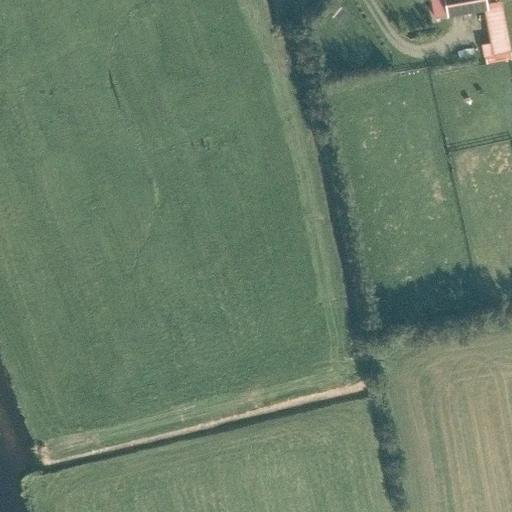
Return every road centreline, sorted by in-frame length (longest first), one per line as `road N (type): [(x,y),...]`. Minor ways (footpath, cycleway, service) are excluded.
road 1 (track): [(286,19),(277,32),(288,43),(352,334),(368,331)]
road 2 (track): [(368,0),(399,45),(419,52),(449,49),(465,26)]
